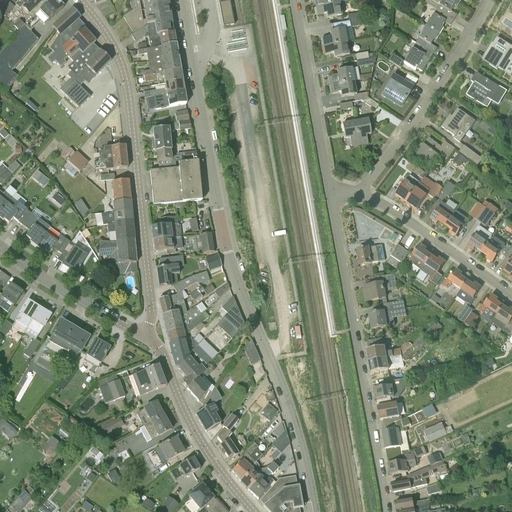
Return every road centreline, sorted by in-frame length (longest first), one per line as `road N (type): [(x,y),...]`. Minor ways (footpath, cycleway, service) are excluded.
road 1 (residential): [(313,511),(288,414),(221,231),(189,56)]
road 2 (secondary): [(148,335),(126,79),(77,0)]
road 3 (residential): [(328,194),(383,511)]
road 4 (residential): [(361,192),(491,0)]
road 5 (secondary): [(253,511),(211,460),(148,335)]
road 6 (residential): [(328,194),(293,0)]
road 7 (residential): [(361,192),(511,295)]
road 8 (residential): [(148,335),(0,249)]
